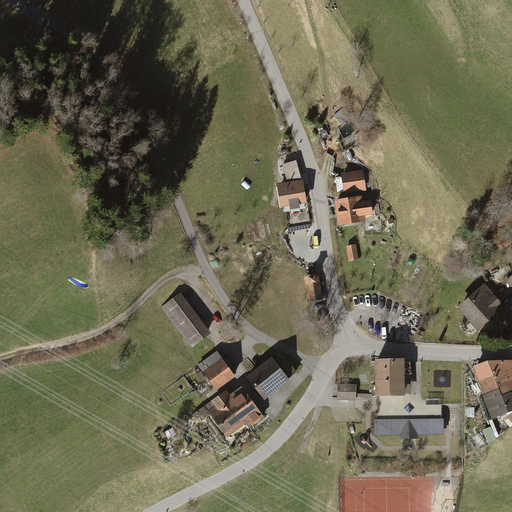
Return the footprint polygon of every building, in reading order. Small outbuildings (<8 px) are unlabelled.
[(363,174),(339,177),(341,196),(365,194),(363,174)] [(304,184),(279,188),(283,216),(308,212),(304,184)] [(358,199),(332,201),(334,227),(360,225),(359,216),(368,216),(367,202),(359,203),(358,199)] [(319,278),(306,280),(310,303),(323,301),(319,278)] [(482,287),(455,312),(475,333),(502,308),(482,287)] [(179,297),(162,310),(190,348),(208,334),(179,297)] [(272,358),(242,379),(258,402),(294,377),(283,363),(278,367),(272,358)] [(403,360),(377,360),(377,394),(403,394),(403,373),(411,373),(411,362),(403,362),(403,360)] [(219,361),(199,375),(211,393),(231,379),(219,361)] [(488,362),(476,366),(487,394),(485,394),(494,415),(504,411),(511,407),(511,390),(509,382),(511,380),(511,362),(511,361),(488,362)] [(355,386),(339,385),(338,398),(354,398),(355,393),(355,386)] [(238,386),(203,407),(222,440),(258,419),(238,386)] [(378,413),(376,413),(376,434),(402,434),(402,437),(417,437),(417,434),(443,433),(442,427),(446,427),(446,417),(442,418),(442,412),(435,412),(435,405),(419,405),(416,402),(410,402),(410,396),(408,394),(403,394),(377,394),(378,413)] [(489,430),(485,432),(489,442),(495,439),(492,431),(489,432),(489,430)] [(328,460),(330,448),(317,445),(315,458),(328,460)]
